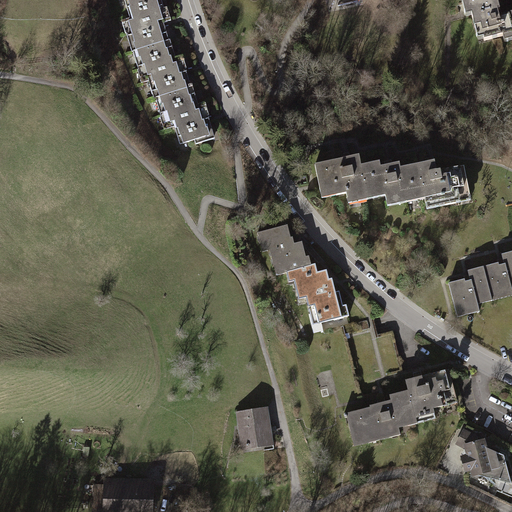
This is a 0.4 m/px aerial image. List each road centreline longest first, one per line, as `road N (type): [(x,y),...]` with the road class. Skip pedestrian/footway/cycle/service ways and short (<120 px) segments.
road 1 (residential): [(511,375),(380,294),(315,231),(242,124),(187,0)]
road 2 (track): [(299,511),(369,478),(404,474),(436,478),(507,511)]
road 3 (track): [(307,0),(282,50),(283,88),(267,87),(252,52),(242,55),(245,112)]
road 4 (track): [(238,137),(245,195),(233,205),(207,199),(197,233)]
